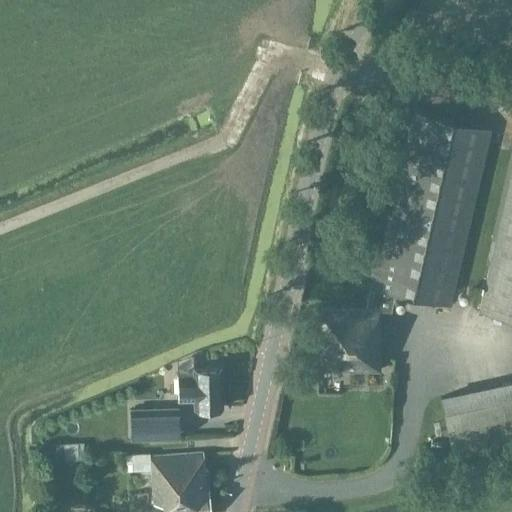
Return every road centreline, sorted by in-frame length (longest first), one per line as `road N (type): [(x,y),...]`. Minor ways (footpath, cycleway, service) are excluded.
road 1 (tertiary): [(241,511),(300,281),(341,67),(401,0)]
road 2 (track): [(0,228),(224,142),(270,53),(341,67)]
